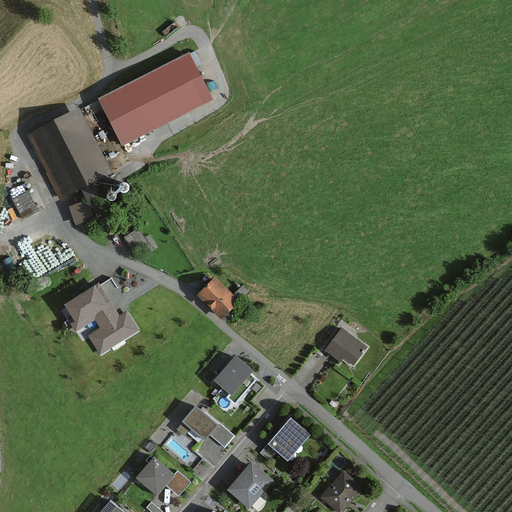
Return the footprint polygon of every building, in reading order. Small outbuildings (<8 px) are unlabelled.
[(188,53),(97,101),(121,147),(212,99),(188,53)] [(110,174),(78,110),(28,134),(60,198),(110,174)] [(28,189),(13,197),(24,218),(40,209),(28,189)] [(70,203),(78,222),(96,214),(88,195),(70,203)] [(240,302),(219,280),(202,297),(223,319),(240,302)] [(99,287),(66,308),(73,318),(70,320),(77,331),(96,319),(102,329),(90,337),(101,354),(137,331),(127,314),(120,319),(99,287)] [(341,328),(324,352),(339,363),(342,358),(353,366),(367,348),(341,328)] [(238,365),(219,386),(234,399),(231,403),(237,407),(257,384),(252,380),(253,378),(238,365)] [(222,427),(200,408),(189,421),(211,440),(222,427)] [(309,436),(290,420),(269,445),(287,461),(309,436)] [(154,458),(135,479),(159,498),(177,478),(154,458)] [(274,481),(255,465),(233,490),(252,506),(274,481)] [(343,511),(363,488),(343,472),(321,499),(337,511),(343,511)] [(129,511),(116,501),(106,511),(129,511)]
